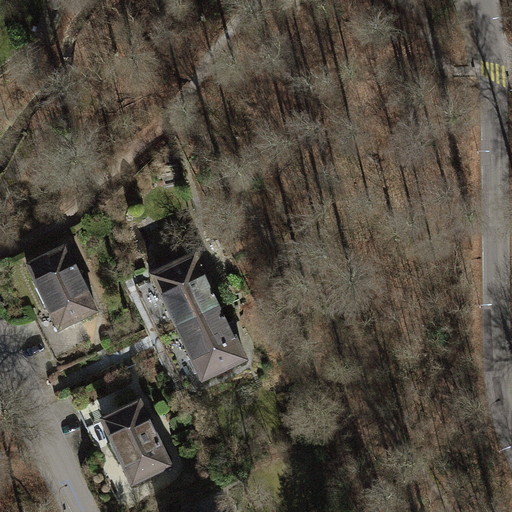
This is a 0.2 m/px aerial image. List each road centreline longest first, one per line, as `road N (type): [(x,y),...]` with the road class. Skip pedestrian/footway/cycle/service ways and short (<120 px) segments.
road 1 (residential): [(481,0),(490,72),(492,322),(511,431)]
road 2 (residential): [(83,511),(11,352),(0,345)]
